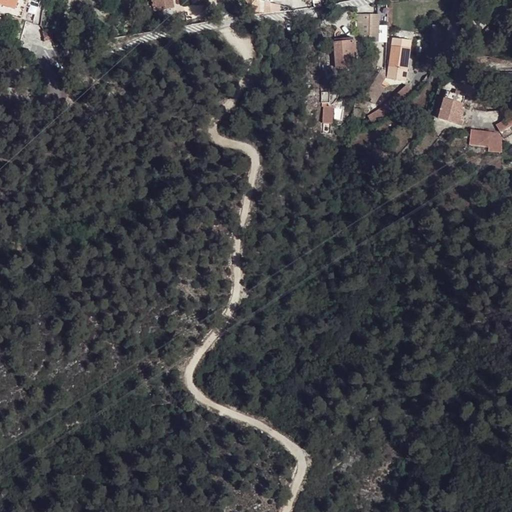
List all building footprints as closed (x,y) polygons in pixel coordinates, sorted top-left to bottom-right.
[(2,0),(16,4),(14,11),(23,14),(27,0),(2,0)] [(206,0),(193,0),(186,1),(188,16),(209,13),(206,0)] [(255,7),(257,14),(271,12),(270,5),(255,7)] [(357,9),(358,31),(372,31),(372,37),(381,37),(381,9),(357,9)] [(413,35),(395,33),(389,73),(408,76),(413,35)] [(47,35),(49,44),(58,42),(56,34),(47,35)] [(336,37),(337,63),(358,62),(357,36),(336,37)] [(383,81),(388,72),(381,68),(367,90),(374,94),(372,97),(377,99),(387,83),(383,81)] [(400,88),(385,101),(391,108),(406,95),(414,87),(408,80),(400,88)] [(449,86),(442,114),(464,120),(465,116),(463,115),(464,111),(465,111),(466,104),(463,104),(467,92),(459,89),(449,86)] [(332,88),(323,87),(324,98),(332,99),(332,88)] [(335,102),(325,102),(325,118),(334,118),(335,102)] [(362,103),(354,102),(353,116),(362,112),(362,103)] [(511,111),(498,119),(502,127),(511,121),(511,111)] [(490,147),(504,147),(504,134),(500,128),(473,125),(471,140),(491,142),(490,147)]
